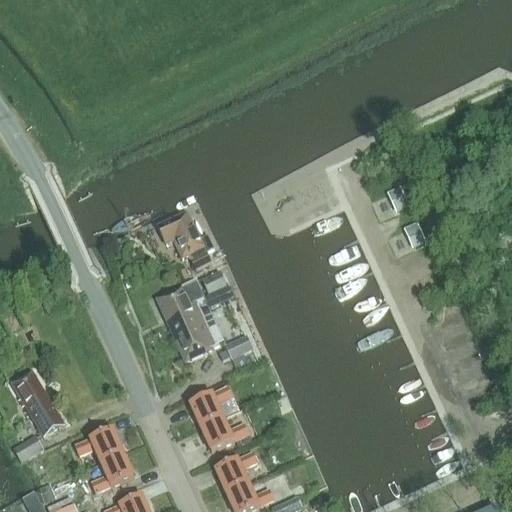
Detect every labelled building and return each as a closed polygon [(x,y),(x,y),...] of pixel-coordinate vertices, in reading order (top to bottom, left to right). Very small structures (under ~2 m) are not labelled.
[(390,197),(398,215),(409,210),(401,192),(390,197)] [(187,215),(158,229),(167,248),(174,244),(183,262),(189,259),(196,273),(212,266),(207,256),(214,252),(207,238),(200,242),(187,215)] [(407,233),(415,251),(426,246),(418,228),(407,233)] [(227,290),(220,276),(202,285),(208,299),(227,290)] [(193,315),(188,303),(202,297),(198,287),(197,285),(182,292),(182,291),(157,303),(167,326),(193,315)] [(212,354),(210,351),(224,344),(205,303),(202,297),(188,303),(193,315),(167,326),(171,333),(186,366),(198,360),(212,354)] [(214,298),(205,302),(205,303),(210,313),(219,309),(214,298)] [(252,354),(245,340),(225,348),(232,363),(252,354)] [(231,361),(228,354),(219,358),(223,365),(231,361)] [(54,411),(33,376),(12,388),(34,424),(44,441),(64,429),(63,426),(54,411)] [(190,409),(201,433),(224,422),(218,409),(233,402),(228,392),(213,399),(190,409)] [(230,436),(224,422),(201,433),(212,457),(228,449),(235,446),(234,446),(250,439),(245,429),(230,436)] [(95,454),(101,468),(124,458),(113,434),(90,444),(91,444),(76,451),(80,461),(95,454)] [(13,453),(22,468),(45,454),(36,439),(13,453)] [(254,457),(238,465),(238,464),(216,475),(226,499),(249,488),(243,474),(258,467),(254,457)] [(112,491),(112,492),(134,482),(124,458),(101,468),(107,481),(92,488),(96,498),(112,491)] [(286,492),(292,504),(305,498),(300,486),(286,492)] [(255,501),(249,488),(226,499),(232,511),(259,511),(260,511),(274,505),(270,495),(255,501)] [(49,489),(38,494),(45,509),(56,504),(49,489)] [(148,511),(143,500),(120,510),(115,511),(148,511)] [(302,511),(298,501),(275,511),(302,511)]
